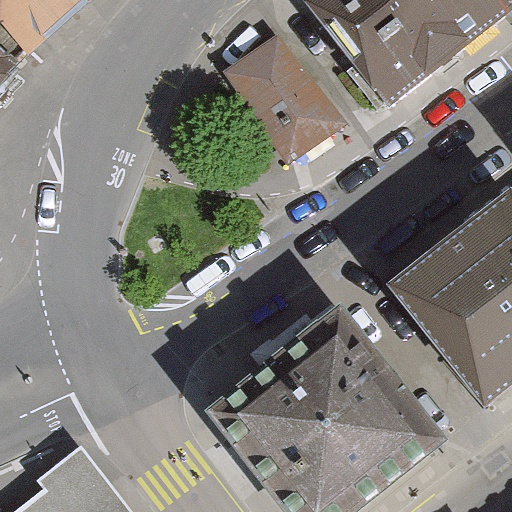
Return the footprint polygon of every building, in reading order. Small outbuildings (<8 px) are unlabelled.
[(0,0),(0,20),(29,52),(78,8),(87,0),(0,0)] [(440,68),(504,18),(490,0),(302,0),(388,109),(440,68)] [(511,0),(490,0),(504,18),(511,11),(511,0)] [(0,84),(29,52),(0,20),(0,84)] [(277,40),(228,76),(285,154),(334,119),(277,40)] [(443,252),(394,291),(485,407),(511,385),(511,201),(510,199),(465,235),(454,244),(443,252)] [(364,346),(339,315),(295,350),(210,417),(285,511),(354,511),(441,444),(364,346)] [(131,511),(82,449),(38,483),(44,490),(16,511),(131,511)]
